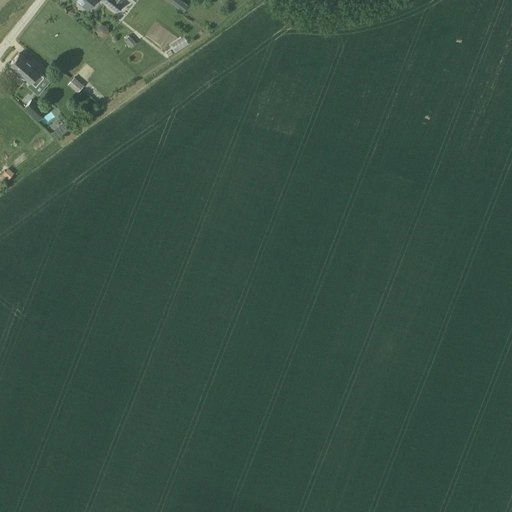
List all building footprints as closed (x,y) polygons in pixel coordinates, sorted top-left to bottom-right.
[(78,0),(80,1),(78,3),(85,8),(86,7),(88,8),(94,0),(78,0)] [(117,0),(101,0),(117,12),(123,4),(117,0)] [(169,0),(185,11),(190,4),(183,0),(169,0)] [(96,29),(103,37),(110,30),(104,22),(96,29)] [(129,36),(125,39),(132,47),(136,43),(129,36)] [(39,71),(19,54),(9,65),(15,70),(14,73),(19,77),(21,75),(29,82),(35,87),(45,76),(39,71)] [(76,75),(68,83),(79,92),(86,84),(76,75)] [(24,107),(38,120),(47,110),(32,98),(24,107)] [(14,173),(9,169),(4,175),(9,179),(14,173)]
